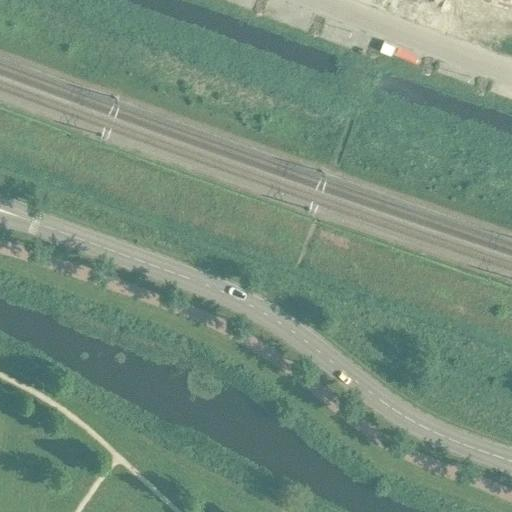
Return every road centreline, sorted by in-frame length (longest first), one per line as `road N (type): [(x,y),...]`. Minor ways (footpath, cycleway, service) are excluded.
road 1 (tertiary): [(12,215),(212,290),(264,316),(412,424),(511,463)]
road 2 (unclassified): [(511,75),(311,0)]
